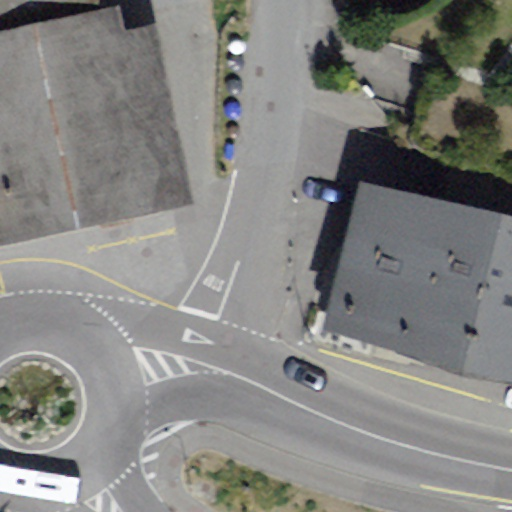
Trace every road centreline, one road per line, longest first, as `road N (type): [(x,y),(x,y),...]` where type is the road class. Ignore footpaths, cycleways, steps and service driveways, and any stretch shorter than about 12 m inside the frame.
road 1 (residential): [(201,366),(246,251),(268,127),(273,0)]
road 2 (tertiary): [(201,366),(408,447),(511,471)]
road 3 (tertiary): [(70,476),(108,435),(113,380),(102,354)]
